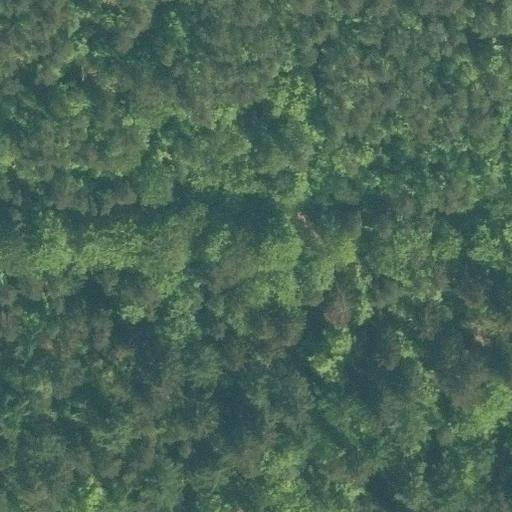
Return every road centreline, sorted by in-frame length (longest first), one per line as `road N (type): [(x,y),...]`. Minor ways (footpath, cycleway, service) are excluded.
road 1 (track): [(231,511),(293,317),(323,136),(357,0)]
road 2 (track): [(0,241),(511,236)]
